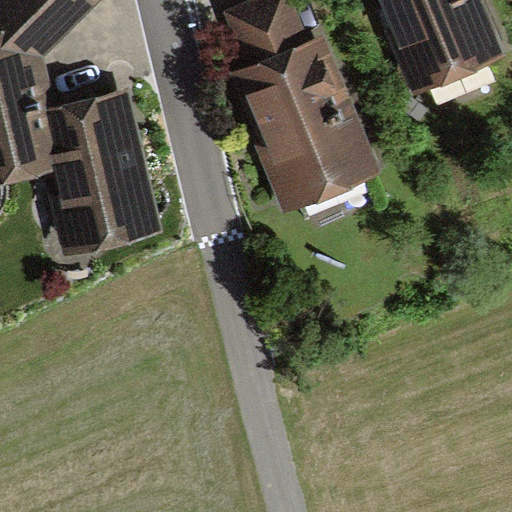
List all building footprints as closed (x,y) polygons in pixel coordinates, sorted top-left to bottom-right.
[(0,0),(0,2),(8,11),(45,50),(97,0),(0,0)] [(243,56),(230,61),(286,200),(378,163),(323,24),(306,31),(293,0),(242,0),(224,8),(243,56)] [(373,0),(409,83),(504,43),(485,0),(373,0)] [(56,95),(45,50),(8,11),(0,12),(0,174),(42,165),(59,160),(44,98),(56,95)] [(130,75),(56,95),(44,98),(59,160),(42,165),(64,248),(162,219),(130,75)]
